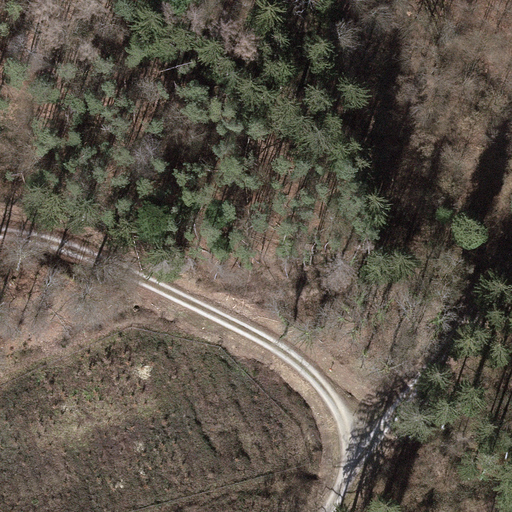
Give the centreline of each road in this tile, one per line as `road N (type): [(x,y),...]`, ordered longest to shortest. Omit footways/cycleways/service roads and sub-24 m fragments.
road 1 (track): [(0,234),(63,239),(286,353),(349,424),(350,474)]
road 2 (track): [(511,279),(444,346),(330,511)]
